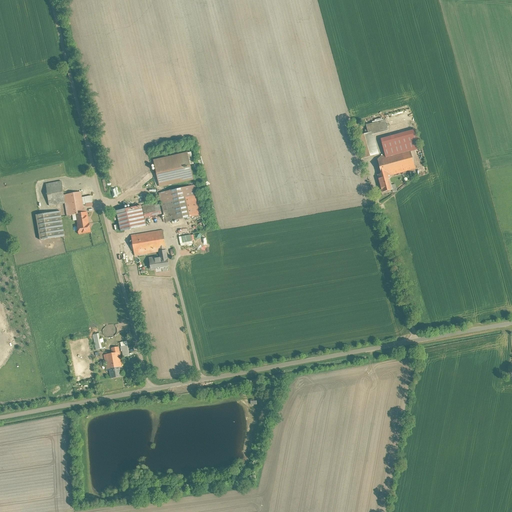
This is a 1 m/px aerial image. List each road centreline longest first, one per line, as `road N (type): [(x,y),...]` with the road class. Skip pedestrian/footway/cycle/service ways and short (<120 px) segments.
road 1 (residential): [(148,389),(52,0)]
road 2 (unclassified): [(511,323),(148,389)]
road 3 (unclassified): [(148,389),(0,417)]
